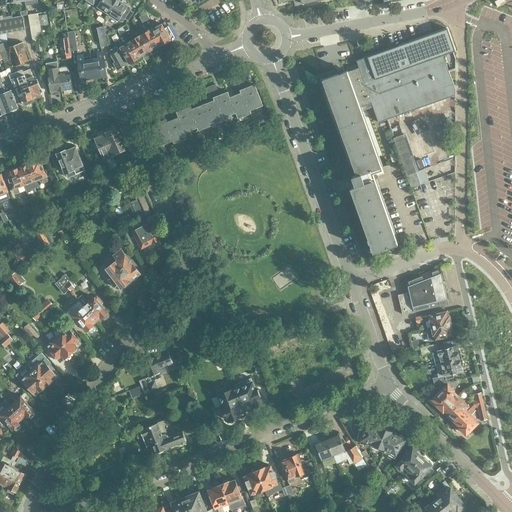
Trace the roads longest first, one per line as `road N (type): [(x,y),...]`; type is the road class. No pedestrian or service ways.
road 1 (residential): [(28,511),(87,391),(183,268),(185,255),(114,99)]
road 2 (residential): [(64,511),(387,383)]
road 3 (residential): [(460,245),(462,47),(449,2)]
road 4 (residential): [(460,245),(457,265),(511,475)]
road 5 (tertiary): [(351,280),(271,58)]
road 6 (tertiary): [(508,507),(387,383)]
road 7 (residential): [(286,37),(449,2)]
road 8 (residential): [(0,143),(114,99)]
